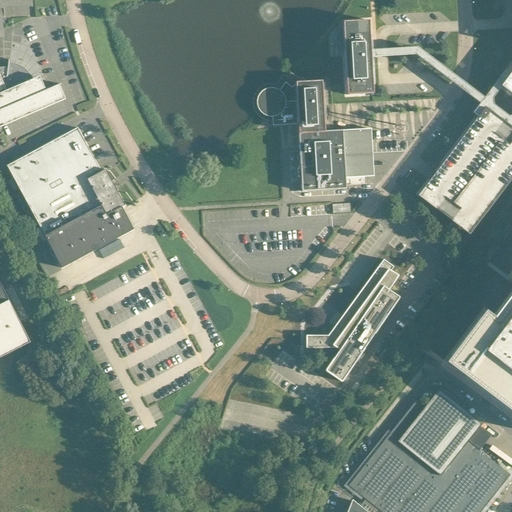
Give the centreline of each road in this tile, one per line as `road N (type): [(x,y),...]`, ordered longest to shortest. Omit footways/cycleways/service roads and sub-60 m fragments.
road 1 (unclassified): [(72,0),(90,65),(136,160),(208,257),(257,297),(282,294),(318,271),(431,131),(465,65),(463,0)]
road 2 (unknown): [(397,229),(425,255),(423,276),(345,379),(315,384),(267,352)]
road 3 (unknown): [(0,160),(104,96)]
